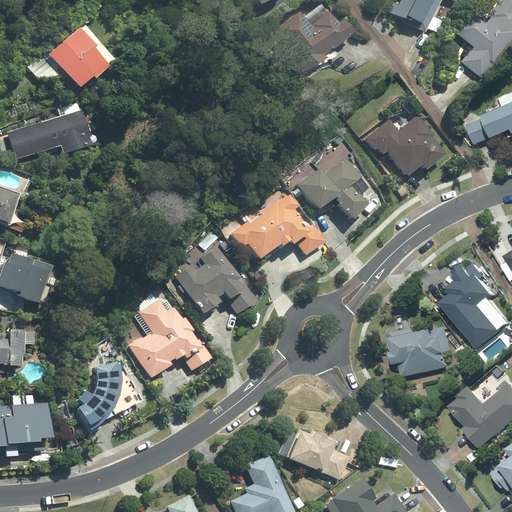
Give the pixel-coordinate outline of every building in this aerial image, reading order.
[(454,0),(410,0),(401,19),(416,26),(428,0),(447,0),(453,3),(454,0)] [(470,49),(458,62),(476,78),(511,37),(511,0),(500,0),(482,21),(470,10),(451,32),(470,49)] [(303,13),(282,29),(312,69),(325,59),(322,56),(352,34),(342,21),(339,23),(323,2),(305,15),(303,13)] [(35,79),(54,76),(69,93),(86,79),(90,83),(112,64),(80,27),(42,60),(38,55),(25,67),(35,79)] [(511,95),(464,114),(476,146),(511,132),(511,95)] [(63,116),(7,133),(15,160),(55,148),(58,157),(86,149),(73,104),(61,108),(63,116)] [(386,120),(363,139),(371,149),(377,145),(403,177),(416,167),(421,173),(442,157),(428,139),(430,137),(414,116),(395,131),(386,120)] [(310,212),(327,199),(344,223),(362,211),(356,203),(364,197),(340,164),(321,177),(314,167),(290,184),(310,212)] [(15,199),(0,193),(0,225),(5,227),(15,199)] [(243,248),(253,263),(283,243),(285,247),(292,242),(301,255),(321,241),(310,225),(302,231),(289,211),(292,208),(284,196),(245,222),(240,215),(222,226),(238,251),(243,248)] [(189,267),(173,277),(198,316),(223,300),(232,314),(251,301),(215,247),(196,259),(201,266),(192,272),(189,267)] [(0,289),(2,290),(10,266),(3,263),(6,256),(0,254),(0,289)] [(452,294),(438,306),(450,321),(453,319),(479,350),(510,325),(491,301),(496,297),(482,280),(487,276),(479,266),(471,272),(466,266),(455,274),(461,282),(450,291),(452,294)] [(148,333),(126,347),(146,379),(165,367),(164,365),(177,357),(187,373),(208,360),(183,319),(178,322),(157,289),(131,306),(148,333)] [(414,330),(391,334),(397,366),(402,365),(405,378),(448,370),(443,345),(451,343),(448,329),(414,335),(414,330)] [(0,367),(16,368),(16,359),(20,359),(20,346),(29,346),(30,331),(4,331),(3,342),(0,341),(0,367)] [(78,405),(72,411),(84,432),(86,431),(88,430),(89,429),(91,428),(93,427),(94,426),(96,425),(97,423),(99,422),(100,421),(101,419),(103,418),(104,416),(105,415),(106,413),(107,411),(108,410),(109,409),(112,416),(138,403),(120,368),(115,370),(115,365),(89,369),(90,370),(90,372),(90,373),(91,374),(91,376),(91,377),(91,379),(91,380),(91,381),(91,383),(91,384),(90,385),(90,387),(90,388),(90,389),(89,391),(89,392),(88,393),(88,394),(87,396),(82,391),(73,400),(78,405)] [(473,391),(451,408),(467,428),(464,430),(480,450),(511,424),(511,386),(511,384),(485,405),(473,391)] [(0,449),(2,450),(1,446),(31,446),(31,442),(44,442),(44,404),(29,405),(29,396),(9,396),(9,405),(0,405),(0,449)] [(286,428),(275,456),(338,481),(348,457),(326,448),(329,441),(307,433),(306,435),(286,428)] [(511,456),(511,461),(493,476),(503,488),(505,486),(511,494),(511,448),(508,452),(511,456)] [(290,511),(264,457),(241,468),(248,482),(241,486),(244,493),(226,502),(231,511),(290,511)] [(357,479),(320,504),(325,511),(401,511),(389,494),(374,504),(357,479)] [(195,511),(187,495),(165,506),(167,511),(195,511)]
